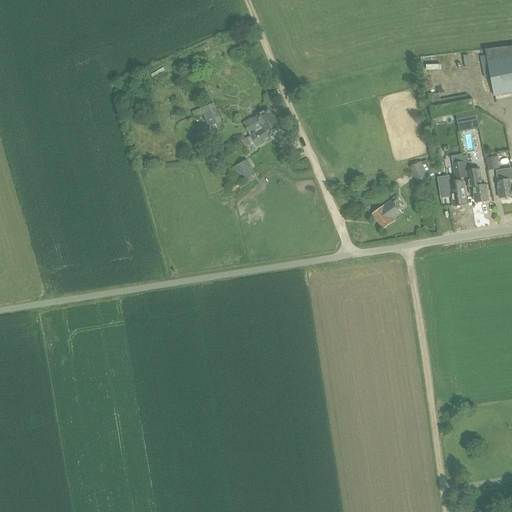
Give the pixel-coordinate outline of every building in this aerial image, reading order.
[(490,77),(494,96),(511,92),(511,46),(485,49),(486,55),(481,56),(484,78),(490,77)] [(457,62),(462,74),(469,71),(464,59),(457,62)] [(439,81),(442,89),(456,85),(453,77),(439,81)] [(456,113),(458,125),(478,121),(475,109),(473,99),(470,100),(468,94),(441,99),(439,93),(430,96),(432,105),(432,107),(431,107),(433,118),(456,113)] [(205,114),(211,131),(217,128),(216,124),(222,121),(214,103),(195,111),(192,112),(195,118),(199,117),(205,114)] [(251,134),(275,119),(269,109),(262,113),(260,111),(255,114),(256,117),(252,120),(251,118),(243,123),(251,134)] [(255,141),(258,147),(266,142),(265,140),(281,130),(275,119),(251,134),(251,135),(242,141),(246,147),(255,141)] [(486,158),(488,170),(500,168),(498,156),(494,157),(493,152),(489,153),(490,157),(486,158)] [(473,189),(475,202),(489,200),(486,185),(484,185),(483,179),(481,167),(473,169),(472,162),(469,162),(468,156),(463,156),(467,178),(469,189),(473,189)] [(234,168),(242,182),(256,173),(247,159),(234,168)] [(410,167),(418,184),(430,178),(435,175),(427,159),(422,162),(422,161),(410,167)] [(455,180),(467,178),(463,161),(453,163),(455,180)] [(498,182),(500,198),(511,196),(511,188),(511,180),(510,180),(509,175),(498,176),(499,182),(498,182)] [(450,182),(454,206),(467,203),(463,180),(450,182)] [(372,214),(383,229),(394,222),(393,219),(402,213),(396,204),(401,200),(397,195),(382,206),(372,214)]
